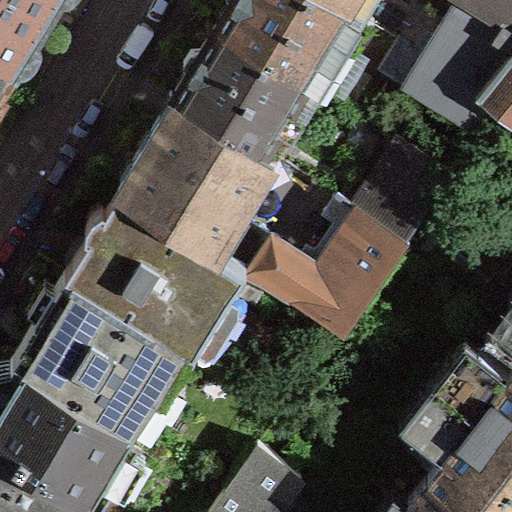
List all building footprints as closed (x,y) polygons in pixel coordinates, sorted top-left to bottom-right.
[(0,0),(0,52),(15,61),(19,54),(22,55),(25,54),(26,53),(30,51),(33,47),(35,44),(37,40),(38,36),(38,32),(37,29),(36,27),(49,6),(52,0),(0,0)] [(304,72),(347,3),(343,0),(228,0),(217,19),(304,72)] [(405,80),(478,125),(496,98),(479,85),(511,42),(511,0),(426,0),(446,12),(436,29),(405,80)] [(304,72),(217,19),(190,63),(174,88),(260,141),(304,72)] [(405,80),(436,29),(425,22),(414,39),(400,31),(380,64),(405,80)] [(511,42),(479,85),(496,98),(511,110),(511,42)] [(0,84),(15,61),(0,52),(0,84)] [(226,248),(247,214),(237,208),(252,183),(239,175),(260,141),(174,88),(122,172),(117,181),(226,248)] [(451,163),(398,130),(352,198),(404,231),(451,163)] [(352,198),(281,154),(269,172),(324,206),(323,208),(343,221),(317,258),(247,214),(226,248),(245,260),(342,320),(404,231),(352,198)] [(77,247),(64,266),(192,345),(245,260),(226,248),(117,181),(105,200),(101,198),(91,204),(85,215),(83,226),(87,229),(77,247)] [(12,352),(140,430),(192,345),(64,266),(28,326),(12,352)] [(478,339),(444,382),(511,435),(511,360),(509,364),(478,339)] [(0,441),(96,500),(140,430),(12,352),(9,356),(0,358),(0,441)] [(427,470),(480,511),(511,511),(511,435),(444,382),(411,425),(442,449),(427,470)] [(268,511),(299,472),(258,440),(207,511),(268,511)] [(0,511),(88,511),(96,500),(0,441),(0,511)] [(480,511),(427,470),(393,511),(480,511)]
